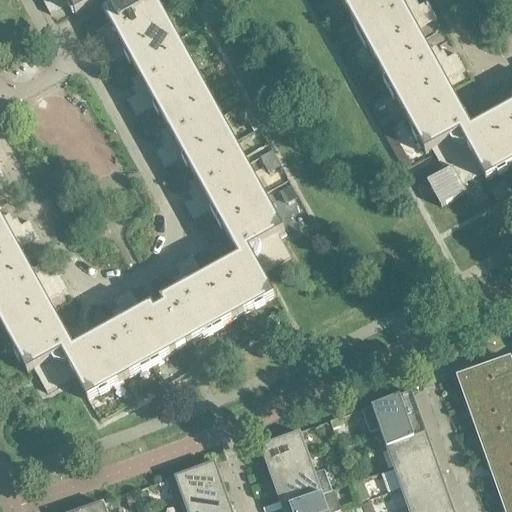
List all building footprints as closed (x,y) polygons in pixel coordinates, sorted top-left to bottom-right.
[(132,67),(179,41),(155,0),(127,0),(126,0),(41,0),(50,16),(69,6),(75,17),(103,1),(106,7),(108,11),(103,14),(109,26),(94,34),(96,38),(104,34),(110,44),(98,50),(107,67),(126,57),(132,67)] [(339,0),(348,15),(375,0),(339,0)] [(417,31),(436,20),(427,4),(415,10),(409,0),(400,0),(399,0),(375,0),(348,15),(376,67),(423,41),(417,31)] [(161,119),(207,93),(179,41),(132,67),(138,77),(131,81),(139,96),(127,102),(136,119),(155,108),(161,119)] [(446,83),(465,72),(456,56),(444,62),(436,48),(429,52),(423,41),(376,67),(406,120),(452,95),(446,83)] [(511,143),(511,82),(511,83),(511,82),(511,98),(504,103),(508,110),(497,116),(511,143)] [(189,171),(236,145),(207,93),(161,119),(167,129),(159,133),(167,148),(155,154),(164,171),(184,160),(189,171)] [(511,168),(511,143),(497,116),(472,130),(452,95),(406,120),(425,155),(432,152),(444,174),(472,159),(482,175),(486,183),(511,168)] [(218,222),(265,197),(236,145),(189,171),(195,181),(188,185),(196,199),(184,206),(193,223),(212,212),(218,222)] [(462,186),(482,175),(472,159),(444,174),(427,184),(441,209),(466,195),(462,186)] [(0,193),(10,188),(1,172),(0,172),(0,193)] [(291,260),(278,237),(285,233),(265,197),(218,222),(238,259),(216,272),(241,318),(276,299),(263,276),(291,260)] [(19,251),(39,240),(29,224),(17,230),(10,216),(2,220),(0,215),(0,276),(25,262),(19,251)] [(186,348),(186,349),(241,318),(216,272),(203,278),(193,259),(176,269),(183,281),(168,288),(172,296),(160,302),(163,308),(160,309),(155,312),(152,307),(141,313),(131,294),(114,303),(121,315),(106,322),(110,330),(100,336),(126,382),(178,353),(177,353),(183,350),(186,348)] [(48,303),(65,294),(67,292),(58,276),(46,282),(38,268),(31,272),(25,262),(0,276),(0,325),(8,340),(54,315),(48,303)] [(126,382),(100,336),(74,350),(54,315),(8,340),(27,375),(34,372),(47,395),(75,380),(88,403),(126,382)] [(511,511),(511,359),(511,360),(457,379),(462,393),(463,393),(468,394),(476,416),(473,420),(472,420),(481,447),(482,447),(487,448),(495,470),(492,474),(491,474),(501,501),(502,501),(506,502),(510,511),(511,511)] [(414,418),(410,405),(414,403),(412,395),(372,409),(379,431),(414,418)] [(426,437),(424,430),(419,432),(414,418),(379,431),(386,451),(426,437)] [(344,428),(342,420),(330,424),(333,432),(344,428)] [(308,456),(300,435),(265,447),(270,462),(265,464),(268,471),(308,456)] [(429,459),(424,445),(429,444),(426,437),(386,451),(394,471),(429,459)] [(315,477),(308,456),(268,471),(270,477),(275,476),(280,489),(315,477)] [(441,477),(439,471),(434,472),(429,459),(394,471),(401,492),(441,477)] [(223,487),(220,480),(215,482),(210,467),(175,480),(183,501),(223,487)] [(322,497),(315,477),(280,489),(285,503),(280,504),(282,511),(322,497)] [(408,511),(443,499),(439,486),(444,484),(441,477),(401,492),(408,511)] [(215,511),(225,509),(220,495),(225,494),(223,487),(183,501),(186,511),(215,511)] [(327,511),(322,497),(282,511),(327,511)] [(453,511),(450,511),(447,511),(443,499),(408,511),(453,511)]
